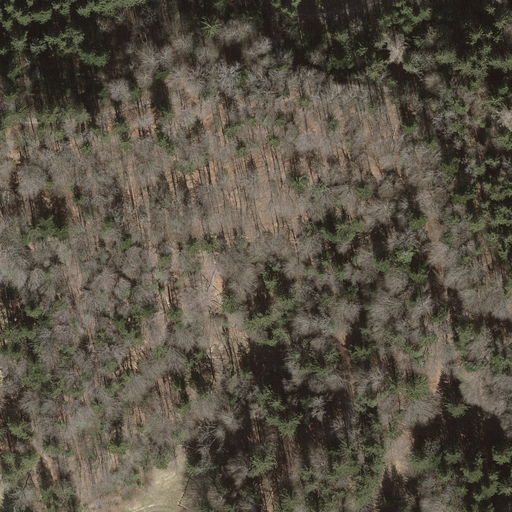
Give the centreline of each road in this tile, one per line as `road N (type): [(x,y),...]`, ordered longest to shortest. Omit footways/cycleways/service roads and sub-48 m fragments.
road 1 (track): [(0,186),(60,189),(302,139),(345,142),(416,180),(451,282),(468,299),(511,316)]
road 2 (track): [(511,156),(445,101),(407,89),(239,83),(70,118),(0,118)]
road 3 (track): [(0,35),(158,0)]
road 4 (track): [(241,0),(295,18),(339,15),(376,0)]
road 5 (track): [(362,88),(418,39),(444,0)]
